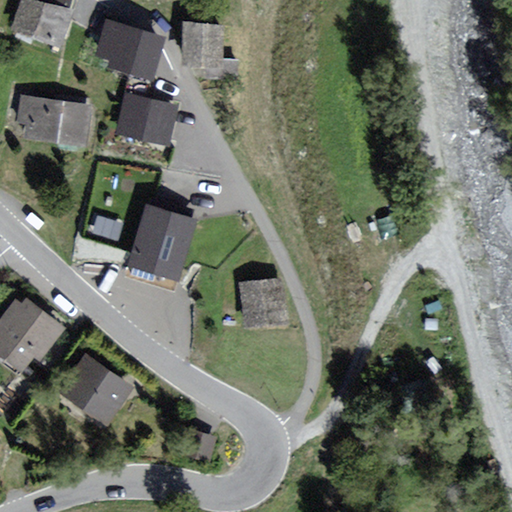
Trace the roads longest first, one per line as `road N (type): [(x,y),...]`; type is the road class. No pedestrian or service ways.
road 1 (residential): [(102,0),(152,26),(168,46),(286,277),(310,355),(299,410),(267,449)]
road 2 (track): [(267,449),(325,423),(431,234),(406,0)]
road 3 (tertiary): [(267,449),(253,419),(181,376),(18,237)]
road 4 (track): [(508,511),(431,234)]
road 5 (tertiary): [(22,511),(99,483),(239,492),(263,468),(267,449)]
